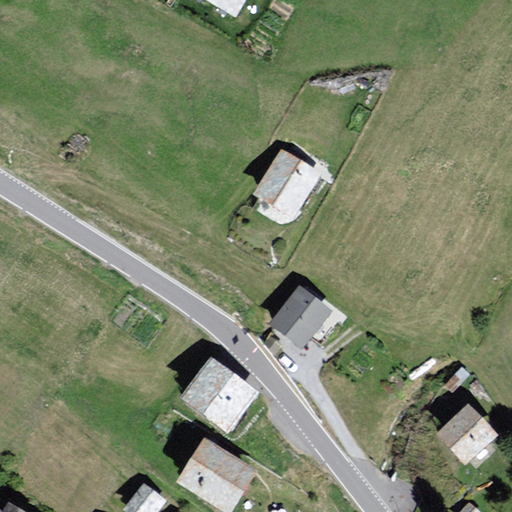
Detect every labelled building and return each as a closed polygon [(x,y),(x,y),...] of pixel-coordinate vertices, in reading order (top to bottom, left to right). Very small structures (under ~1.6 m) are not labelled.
[(243,0),(194,0),(229,22),(243,0)] [(319,177),(277,154),(250,204),(292,227),(319,177)] [(329,317),(298,293),(268,333),(300,356),(329,317)] [(254,394),(207,359),(177,399),(224,433),(254,394)] [(493,436),(464,406),(433,435),(462,465),(493,436)] [(227,511),(253,472),(200,438),(171,484),(215,511),(227,511)] [(156,511),(164,501),(142,485),(122,511),(156,511)]
